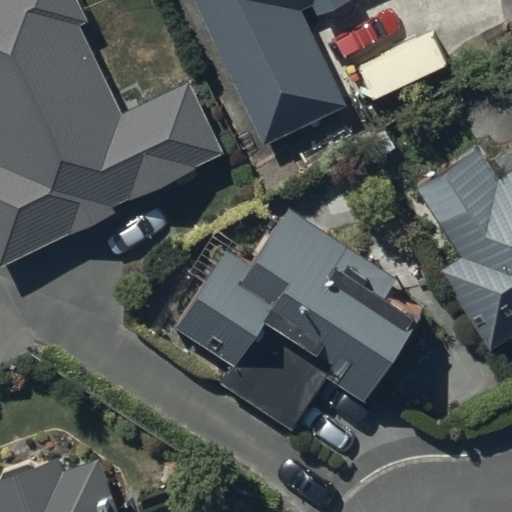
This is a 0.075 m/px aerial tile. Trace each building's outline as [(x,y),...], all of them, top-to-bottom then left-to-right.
[(87,0),(0,0),(0,256),(228,147),(192,71),(124,104),(80,14),(92,9),(87,0)] [(199,0),(266,139),(352,98),(307,4),(315,0),(318,7),(333,0),(199,0)] [(482,138),(420,175),(463,246),(440,260),(489,341),(511,326),(511,140),(491,153),(482,138)] [(255,256),(230,240),(180,320),(232,353),(219,374),(295,422),(327,370),(365,394),(433,285),(292,197),(255,256)] [(0,511),(123,511),(103,451),(66,464),(60,448),(0,468),(0,511)]
